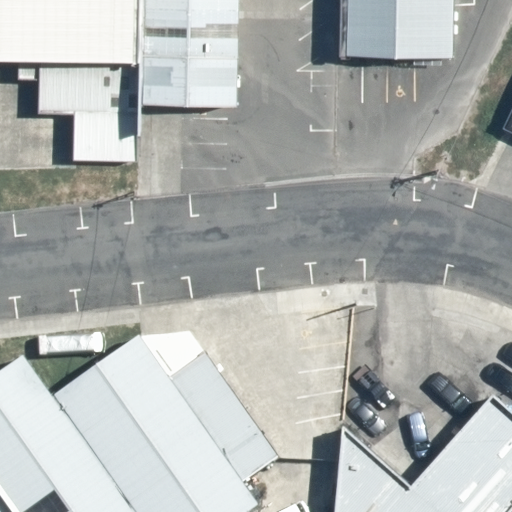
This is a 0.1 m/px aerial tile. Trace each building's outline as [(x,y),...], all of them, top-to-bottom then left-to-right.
[(0,0),(0,60),(43,61),(41,114),(77,115),(76,161),(140,163),(142,105),(143,64),(144,0),(0,0)] [(242,0),(144,0),(143,64),(142,105),(241,107),(242,0)] [(344,0),(343,55),(455,57),(456,0),(344,0)] [(56,400),(135,511),(257,511),(262,509),(244,486),(281,461),(193,334),(142,339),(56,400)] [(135,511),(56,400),(25,357),(0,375),(0,494),(12,511),(135,511)] [(511,511),(511,416),(495,402),(413,493),(347,432),(339,511),(511,511)] [(0,511),(12,511),(0,494),(0,511)]
